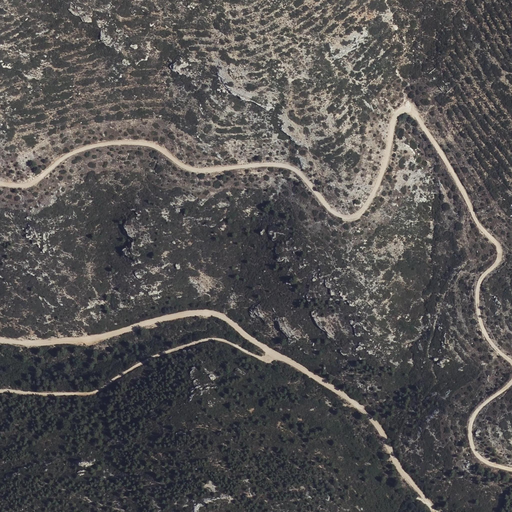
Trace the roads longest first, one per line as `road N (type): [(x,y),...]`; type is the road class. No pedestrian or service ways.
road 1 (track): [(511,362),(485,335),(478,299),(482,276),(502,253),(410,110),(394,119),(381,177),(351,218),(331,210),(287,166),(204,172),(142,144),(92,147),(34,184),(0,184)]
road 2 (track): [(0,338),(91,337),(178,313),(214,312),(377,427),(429,511)]
road 3 (track): [(274,353),(257,358),(208,339),(161,353),(93,393),(0,391)]
road 4 (track): [(511,470),(485,463),(470,439),(479,407),(511,383)]
